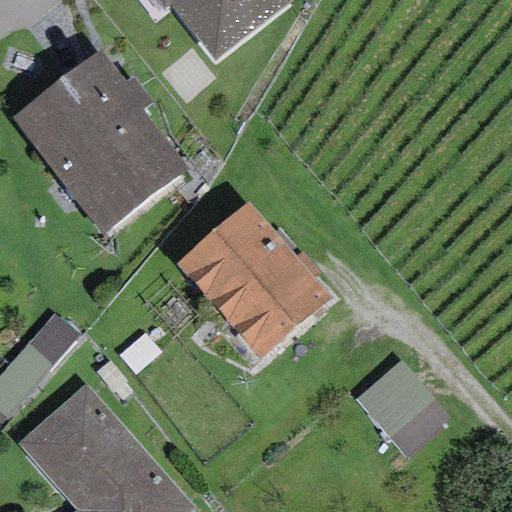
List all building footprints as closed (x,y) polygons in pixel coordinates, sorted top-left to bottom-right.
[(154,0),(164,12),(169,8),(213,65),(293,2),(291,0),(154,0)] [(99,56),(11,124),(102,241),(188,175),(143,118),(153,110),(132,84),(125,89),(99,56)] [(246,208),(173,271),(256,368),(330,305),(246,208)] [(52,310),(0,368),(0,409),(7,416),(79,334),(52,310)] [(398,361),(355,398),(405,456),(448,419),(398,361)] [(193,511),(87,387),(18,446),(75,511),(193,511)]
